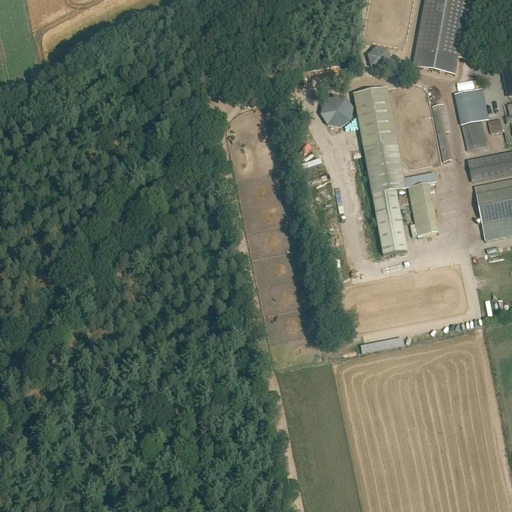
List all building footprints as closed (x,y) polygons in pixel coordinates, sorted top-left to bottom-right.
[(468,61),(469,58),(478,0),(426,0),(417,52),(414,68),(452,75),(455,59),(468,61)] [(366,66),(386,62),(383,46),(363,50),(366,66)] [(511,89),(511,76),(503,79),(506,91),(511,89)] [(406,193),(405,184),(399,149),(388,90),(354,96),(365,155),(373,199),(383,259),(408,254),(397,194),(406,193)] [(482,91),(456,97),(468,150),(481,147),(476,124),(489,121),(482,91)] [(444,165),(453,163),(447,135),(450,134),(445,110),(433,113),(444,165)] [(491,135),(503,132),(500,121),(488,124),(491,135)] [(473,185),(511,177),(511,155),(469,163),(473,185)] [(434,179),(405,184),(406,193),(408,192),(429,188),(436,187),(434,179)] [(511,239),(511,182),(474,190),(482,227),(485,244),(511,239)] [(429,188),(408,192),(410,202),(431,198),(429,188)] [(444,189),(432,192),(434,198),(445,196),(444,189)] [(437,226),(431,198),(410,202),(415,230),(437,226)] [(438,236),(437,226),(415,230),(417,240),(438,236)] [(409,300),(398,302),(399,313),(411,311),(409,300)] [(402,340),(360,348),(361,356),(404,347),(402,340)]
